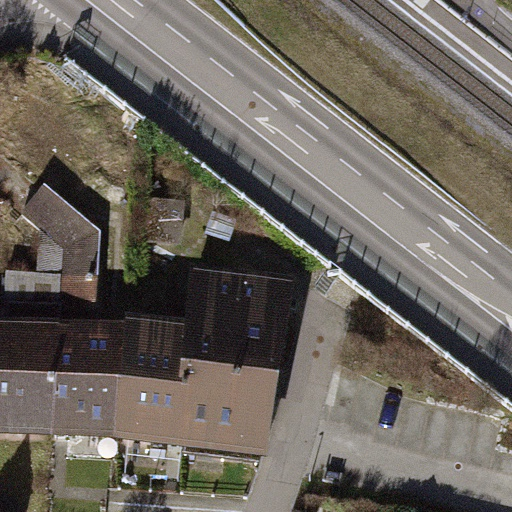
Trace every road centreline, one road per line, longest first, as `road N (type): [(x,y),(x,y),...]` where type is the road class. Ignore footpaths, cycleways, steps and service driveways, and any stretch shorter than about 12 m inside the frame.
road 1 (secondary): [(100,0),(511,314)]
road 2 (residential): [(269,511),(290,449),(320,295)]
